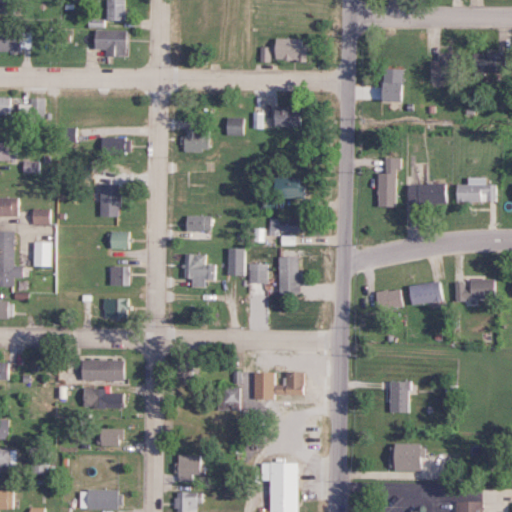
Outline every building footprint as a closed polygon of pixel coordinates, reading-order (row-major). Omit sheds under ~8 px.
[(123,0),(104,0),(104,19),(124,19),(123,0)] [(122,55),(123,29),(92,28),(91,47),(104,48),(104,55),(122,55)] [(0,50),(16,51),(16,40),(28,40),(28,31),(0,31),(0,50)] [(257,59),(303,60),(303,45),(297,45),(298,38),(270,38),(270,46),(258,46),(257,59)] [(456,51),(435,52),(435,59),(427,59),(427,82),(457,82),(456,51)] [(500,52),(469,52),(469,71),(501,70),(500,52)] [(397,101),(398,68),(378,68),(377,100),(397,101)] [(16,96),(0,96),(0,116),(43,118),(43,98),(28,97),(28,103),(16,103),(16,96)] [(296,126),(296,106),(270,105),(269,125),(296,126)] [(223,134),(244,134),(245,117),(224,116),(223,134)] [(77,127),(57,127),(57,141),(77,141),(77,127)] [(205,127),(183,128),(183,135),(179,135),(180,151),(205,150),(205,127)] [(127,153),(127,136),(98,136),(98,153),(127,153)] [(0,158),(18,158),(17,141),(0,140),(0,158)] [(392,206),(393,167),(401,167),(402,157),(382,157),(382,173),(375,172),(374,205),(392,206)] [(300,197),(301,177),(269,176),(269,197),(300,197)] [(493,200),(492,184),(483,184),(483,177),(465,177),(465,183),(453,184),(453,201),(493,200)] [(442,183),(405,183),(405,203),(443,202),(442,183)] [(117,184),(98,184),(98,215),(116,216),(117,184)] [(0,196),(0,214),(22,215),(23,197),(0,196)] [(54,207),(36,208),(36,223),(54,222),(54,207)] [(208,215),(183,214),(182,230),(208,231),(208,215)] [(301,233),(301,217),(269,217),(269,233),(301,233)] [(265,241),(266,227),(253,227),(252,241),(265,241)] [(19,230),(0,229),(0,285),(18,286),(18,276),(27,277),(27,266),(19,266),(19,230)] [(130,248),(130,231),(107,230),(106,248),(130,248)] [(55,240),(38,241),(39,265),(55,265),(55,240)] [(241,275),(242,255),(246,255),(246,248),(226,247),(225,274),(241,275)] [(202,287),(202,279),(211,279),(211,264),(202,263),(202,254),(182,253),(181,278),(189,278),(189,286),(202,287)] [(298,293),(297,256),(276,256),(277,293),(298,293)] [(266,263),(248,263),(247,282),(265,282),(266,263)] [(127,265),(108,266),(108,285),(127,284),(127,265)] [(491,297),(490,278),(466,279),(467,287),(462,287),(462,281),(453,281),(453,298),(491,297)] [(406,283),(407,303),(443,301),(442,281),(406,283)] [(401,287),(373,292),(377,310),(404,305),(401,287)] [(131,297),(106,297),(107,317),(132,316),(131,297)] [(12,300),(0,299),(0,317),(12,318),(12,300)] [(129,380),(129,359),(86,358),(86,379),(129,380)] [(0,378),(12,378),(12,361),(0,360),(0,378)] [(195,384),(195,360),(174,360),(174,383),(195,384)] [(257,371),(257,398),(277,398),(277,393),(307,394),(308,371),(285,371),(285,384),(277,384),(278,371),(257,371)] [(393,411),(413,411),(414,380),(393,380),(393,411)] [(241,386),(226,387),(226,402),(242,402),(241,386)] [(127,392),(109,391),(109,387),(84,387),(84,406),(127,407),(127,392)] [(0,437),(12,438),(12,417),(0,417),(0,437)] [(106,427),(105,444),(126,445),(127,428),(106,427)] [(427,469),(427,443),(394,443),(394,469),(427,469)] [(0,464),(19,465),(19,449),(0,448),(0,464)] [(178,481),(195,480),(195,474),(204,473),(204,454),(178,455),(178,481)] [(265,461),(265,479),(274,479),(273,511),(302,511),(303,462),(265,461)] [(17,490),(0,489),(0,507),(17,507),(17,490)] [(125,508),(125,489),(82,489),(82,508),(125,508)] [(200,511),(200,502),(206,502),(206,491),(178,492),(178,511),(200,511)] [(486,511),(486,500),(460,500),(459,511),(486,511)]
